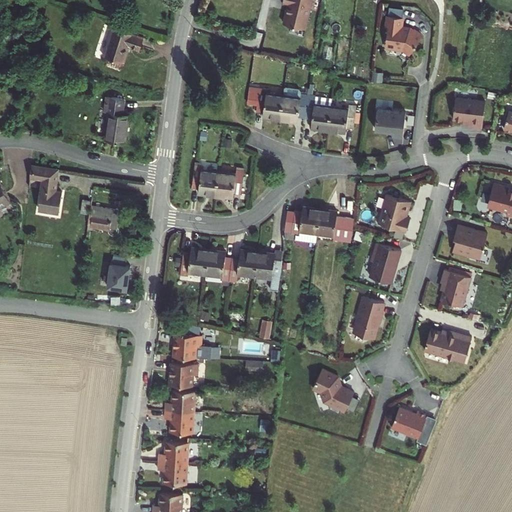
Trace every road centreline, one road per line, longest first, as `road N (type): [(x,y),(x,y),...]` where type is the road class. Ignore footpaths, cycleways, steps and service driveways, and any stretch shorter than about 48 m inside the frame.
road 1 (residential): [(454,157),(370,443)]
road 2 (tertiary): [(122,511),(145,323)]
road 3 (tertiary): [(163,175),(192,0)]
road 4 (residential): [(0,141),(163,175)]
road 5 (residential): [(157,218),(241,223),(302,171)]
road 6 (residential): [(145,323),(0,305)]
